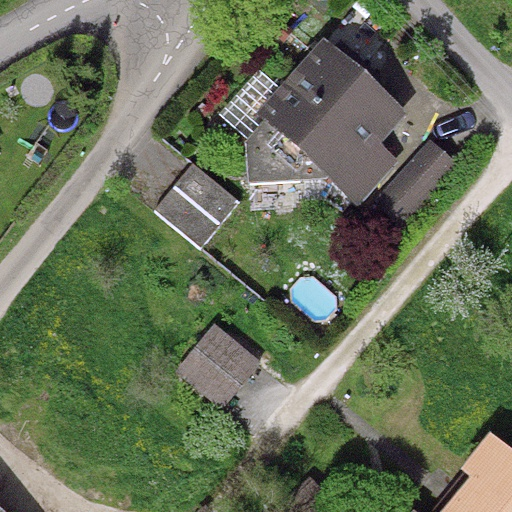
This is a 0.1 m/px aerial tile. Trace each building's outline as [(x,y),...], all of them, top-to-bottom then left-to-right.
[(404,107),(327,38),(268,103),(362,188),(393,153),(376,138),(404,107)] [(245,201),(188,163),(153,214),(211,252),(245,201)] [(263,360),(216,323),(178,370),(224,407),(263,360)] [(511,511),(511,448),(502,440),(444,511),(511,511)] [(338,511),(308,477),(267,511),(338,511)]
